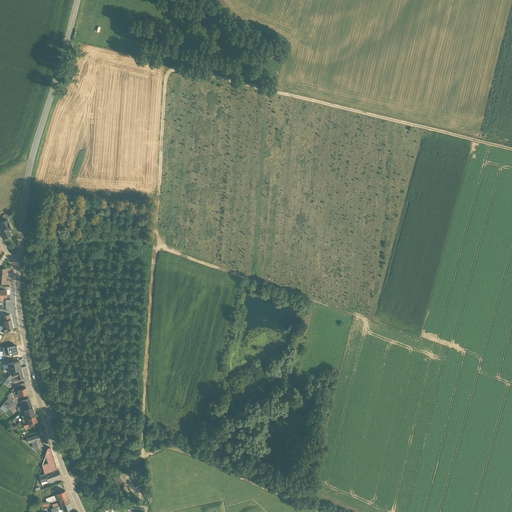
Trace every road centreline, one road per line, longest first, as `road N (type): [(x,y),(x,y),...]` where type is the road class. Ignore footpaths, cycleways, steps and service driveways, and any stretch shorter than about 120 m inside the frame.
road 1 (track): [(146,456),(144,382),(171,69),(511,150)]
road 2 (track): [(322,511),(172,448),(69,484)]
road 3 (unclassified): [(18,262),(27,178),(78,0)]
road 4 (residential): [(80,511),(30,369),(18,262)]
road 5 (track): [(154,246),(363,317)]
